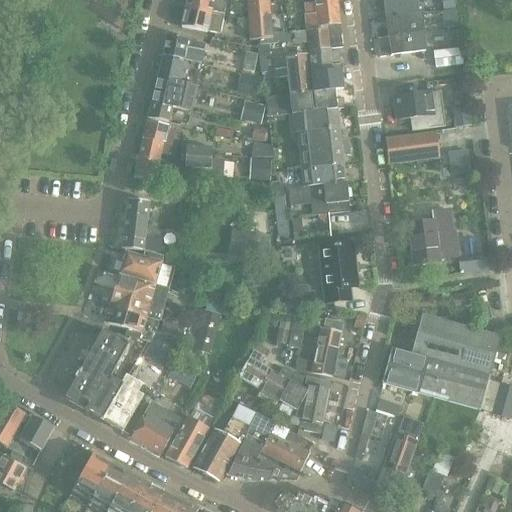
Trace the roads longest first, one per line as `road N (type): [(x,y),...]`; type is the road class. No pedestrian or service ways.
road 1 (residential): [(336,490),(384,297),(351,0)]
road 2 (residential): [(0,378),(231,502)]
road 3 (residential): [(160,0),(110,213)]
road 4 (residential): [(0,183),(26,0)]
road 5 (unclassified): [(511,87),(497,89),(511,235)]
